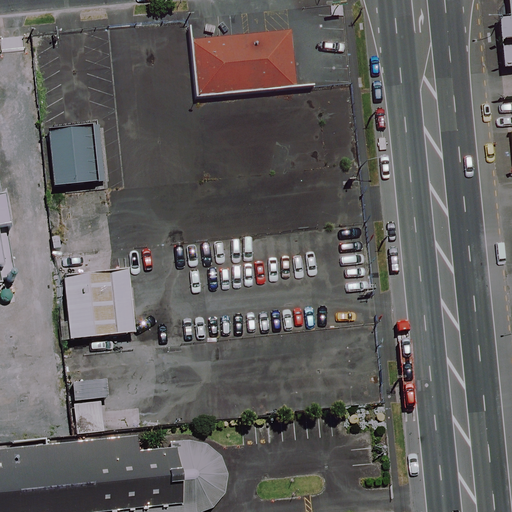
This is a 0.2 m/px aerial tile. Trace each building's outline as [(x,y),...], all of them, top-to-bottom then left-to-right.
[(305,39),(205,48),(210,107),(310,98),(305,39)] [(28,84),(0,86),(0,141),(33,138),(28,84)] [(106,138),(59,143),(64,197),(111,193),(106,138)] [(24,253),(48,250),(36,156),(2,160),(14,255),(24,253)] [(125,283),(76,287),(81,350),(130,346),(125,283)] [(135,440),(0,454),(0,511),(206,511),(221,497),(225,479),(219,461),(202,448),(183,444),(168,447),(172,455),(135,457),(135,440)]
